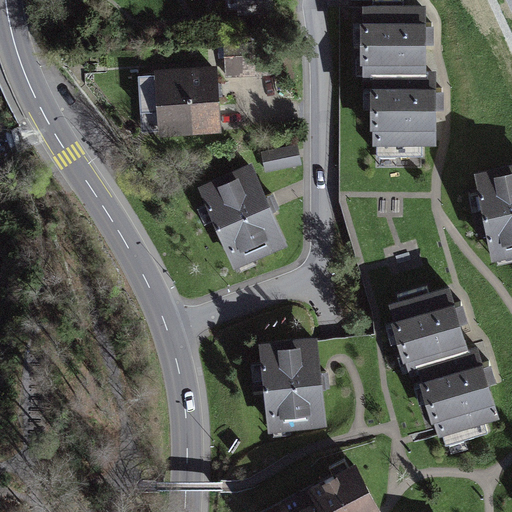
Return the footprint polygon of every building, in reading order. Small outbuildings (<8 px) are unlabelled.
[(267,0),(234,0),(235,9),(268,9),(267,0)] [(372,0),(372,7),(366,7),(366,23),(364,23),(364,56),(366,56),(366,73),(376,73),(376,88),(374,88),(374,122),(376,122),(376,155),(422,154),(422,138),(432,138),(432,106),(441,106),(441,88),(432,88),(432,72),(422,72),(422,40),(431,40),(431,23),(422,23),(422,6),(403,7),(403,0),(372,0)] [(240,14),(240,24),(273,21),(272,12),(240,14)] [(224,45),(226,76),(274,73),(273,42),(224,45)] [(214,69),(137,74),(140,110),(159,109),(161,130),(218,126),(214,69)] [(300,139),(261,147),(266,170),(300,163),(300,139)] [(251,167),(202,188),(209,202),(207,203),(226,247),(228,246),(235,261),(283,240),(270,211),(277,207),(271,193),(264,196),(251,167)] [(511,167),(478,174),(481,190),(479,191),(488,237),(490,237),(494,253),(511,249),(511,167)] [(427,286),(397,295),(400,302),(393,304),(398,320),(396,320),(405,353),(408,352),(412,367),(422,365),(426,380),(424,380),(433,413),(436,412),(445,443),(488,430),(483,415),(494,412),(485,380),(494,378),(489,361),(480,363),(475,348),(466,351),(457,320),(466,318),(461,301),(452,304),(447,288),(429,293),(427,286)] [(314,340),(262,345),(264,361),(261,362),(266,409),(269,409),(270,425),(322,420),(319,387),(328,386),(326,371),(317,372),(314,340)] [(368,511),(376,508),(354,466),(265,511),(368,511)]
